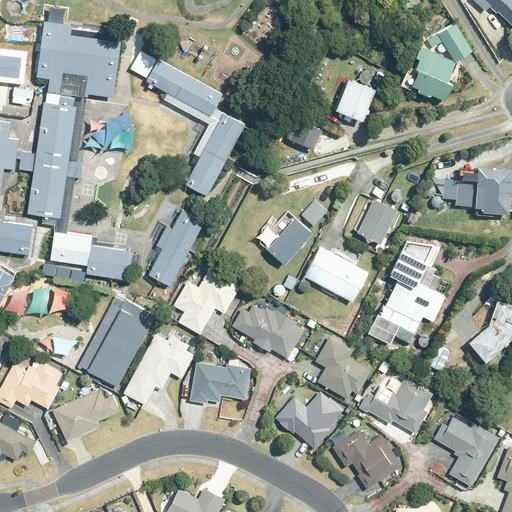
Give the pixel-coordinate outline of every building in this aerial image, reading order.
[(31,0),(0,0),(0,25),(28,29),(31,0)] [(511,0),(473,0),(484,10),(488,6),(495,12),(496,11),(511,25),(511,0)] [(51,77),(49,90),(90,96),(90,92),(115,96),(123,39),(121,39),(122,30),(46,20),(38,75),(51,77)] [(454,23),(428,39),(432,46),(441,40),(454,62),(472,51),(454,23)] [(369,34),(362,46),(374,53),(381,41),(369,34)] [(25,49),(0,46),(0,77),(22,80),(25,49)] [(234,65),(241,51),(231,46),(224,60),(234,65)] [(413,69),(417,71),(416,73),(406,68),(399,84),(408,88),(410,84),(418,88),(417,90),(429,96),(430,93),(444,100),(451,83),(447,81),(455,63),(420,46),(415,56),(418,58),(413,69)] [(149,80),(151,82),(149,85),(153,87),(155,84),(213,115),(225,93),(160,58),(149,80)] [(346,79),(334,110),(361,120),(373,89),(346,79)] [(35,170),(29,212),(44,214),(43,222),(58,224),(59,216),(62,217),(68,175),(82,177),(84,160),(71,158),(78,106),(75,105),(76,97),(62,95),(61,103),(45,101),(38,153),(19,150),(18,157),(22,158),(20,168),(35,170)] [(225,111),(187,183),(209,194),(247,123),(225,111)] [(0,205),(5,168),(16,169),(20,139),(10,137),(12,120),(0,118),(0,205)] [(296,119),(288,139),(313,148),(320,128),(296,119)] [(455,205),(481,207),(481,211),(508,214),(511,171),(459,166),(458,180),(443,179),(441,198),(455,199),(455,205)] [(373,198),(356,233),(379,244),(396,209),(373,198)] [(164,247),(151,273),(173,285),(207,219),(184,208),(174,228),(167,225),(158,243),(164,247)] [(294,217),(265,249),(283,265),(312,233),(294,217)] [(408,217),(406,225),(413,227),(415,220),(408,217)] [(0,249),(30,253),(34,226),(0,221),(0,249)] [(52,258),(89,264),(88,270),(131,276),(135,251),(92,243),(94,236),(56,230),(52,258)] [(367,272),(319,246),(302,276),(351,301),(367,272)] [(398,278),(379,316),(383,318),(380,324),(392,330),(395,324),(413,333),(417,325),(420,326),(424,317),(433,321),(445,297),(414,282),(423,262),(400,251),(389,273),(398,278)] [(0,304),(16,277),(0,267),(0,304)] [(174,304),(186,311),(179,321),(201,334),(217,306),(226,312),(242,286),(210,267),(199,287),(189,280),(174,304)] [(488,325),(468,342),(485,362),(511,338),(511,305),(496,300),(494,298),(490,296),(484,303),(494,306),(488,324),(488,325)] [(157,305),(142,298),(138,306),(153,313),(157,305)] [(113,302),(80,364),(119,385),(152,323),(113,302)] [(243,307),(233,324),(256,338),(254,341),(271,350),(273,348),(288,357),(304,328),(297,324),(299,321),(278,308),(276,312),(267,307),(266,310),(255,303),(250,312),(243,307)] [(187,349),(190,344),(173,334),(170,340),(157,332),(125,392),(147,404),(157,385),(163,388),(172,371),(183,377),(195,354),(187,349)] [(316,360),(327,367),(319,380),(348,397),(353,389),(359,393),(372,370),(349,356),(353,349),(330,336),(316,360)] [(437,345),(427,364),(440,371),(450,352),(437,345)] [(15,362),(0,389),(0,400),(13,407),(17,399),(29,405),(32,399),(49,408),(61,386),(58,384),(64,372),(42,360),(38,368),(30,364),(28,369),(15,362)] [(247,399),(252,368),(229,364),(228,367),(198,361),(191,400),(208,403),(209,398),(221,400),(222,394),(247,399)] [(423,381),(424,382),(425,383),(426,383),(427,384),(428,384),(430,384),(431,383),(432,383),(433,382),(434,381),(435,380),(436,379),(436,378),(436,376),(436,375),(436,374),(436,373),(435,371),(434,370),(433,370),(432,369),(431,369),(429,368),(428,368),(427,369),(425,369),(424,370),(423,371),(422,372),(422,373),(421,374),(421,376),(421,377),(422,378),(422,380),(423,381)] [(367,396),(362,405),(392,422),(394,419),(416,432),(428,411),(426,409),(435,393),(406,376),(397,393),(382,385),(376,395),(371,392),(368,397),(367,396)] [(65,380),(61,387),(66,390),(70,383),(65,380)] [(100,420),(121,410),(114,395),(106,398),(101,387),(54,410),(68,440),(102,424),(100,420)] [(296,431),(316,448),(332,430),(329,427),(345,409),(331,397),(330,398),(321,390),(308,406),(295,395),(276,417),(281,421),(281,422),(289,429),(290,428),(295,433),(296,431)] [(127,394),(122,397),(125,403),(130,400),(127,394)] [(460,456),(450,473),(472,485),(500,436),(476,422),(473,426),(455,415),(450,425),(444,422),(435,437),(457,450),(455,453),(460,456)] [(0,420),(0,457),(4,460),(7,454),(18,459),(23,449),(31,453),(37,440),(17,430),(19,425),(9,419),(6,424),(0,420)] [(361,473),(359,474),(367,488),(403,465),(383,434),(370,443),(361,429),(334,445),(347,466),(354,462),(361,473)] [(508,480),(505,489),(511,490),(502,511),(511,511),(511,445),(510,445),(499,476),(508,480)] [(219,511),(226,499),(205,487),(199,497),(181,488),(168,511),(219,511)]
